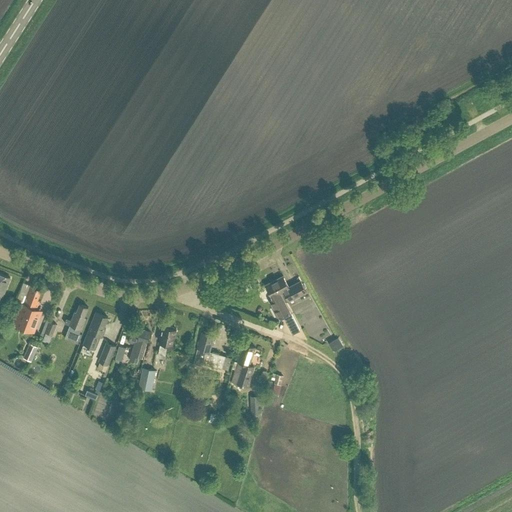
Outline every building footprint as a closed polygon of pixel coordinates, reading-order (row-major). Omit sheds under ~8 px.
[(11,277),(0,272),(0,300),(1,301),(11,277)] [(276,279),(288,301),(307,291),(302,282),(290,288),(283,275),(276,279)] [(286,302),(288,301),(276,279),(267,284),(274,297),(270,299),(281,320),(292,314),(286,302)] [(23,303),(22,302),(14,323),(34,331),(42,310),(36,308),(39,300),(38,299),(41,289),(33,285),(32,288),(29,287),(23,303)] [(85,317),(88,307),(80,304),(77,311),(75,310),(72,319),(67,318),(65,323),(71,325),(69,329),(71,330),(67,338),(79,343),(82,334),(80,333),(86,317),(85,317)] [(103,336),(106,328),(104,327),(108,317),(96,312),(84,343),(94,348),(100,335),(103,336)] [(53,335),(57,324),(50,321),(46,332),(53,335)] [(176,328),(164,325),(161,341),(159,353),(165,354),(168,342),(173,343),(176,328)] [(146,347),(150,331),(134,326),(130,341),(137,343),(134,354),(143,357),(145,347),(146,347)] [(210,351),(215,335),(202,332),(197,350),(194,362),(202,364),(202,362),(222,368),(226,355),(210,351)] [(334,350),(344,345),(339,336),(329,342),(334,350)] [(109,364),(117,345),(107,341),(99,360),(109,364)] [(122,359),(126,346),(120,344),(116,357),(122,359)] [(254,366),(250,364),(255,347),(244,344),(238,361),(243,363),(237,382),(248,386),(254,366)] [(27,350),(24,357),(32,361),(35,354),(27,350)] [(152,389),(156,369),(143,366),(139,386),(152,389)] [(284,376),(277,374),(274,383),(281,385),(284,376)] [(96,398),(98,393),(88,388),(85,394),(96,398)] [(252,413),(260,412),(259,395),(251,396),(252,413)]
